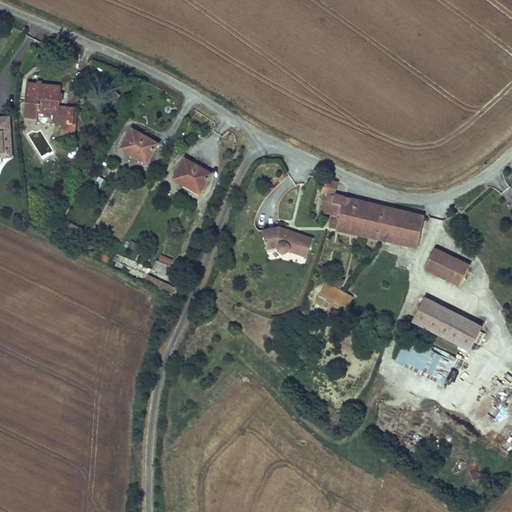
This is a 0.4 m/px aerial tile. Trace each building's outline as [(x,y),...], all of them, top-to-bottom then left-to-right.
[(59,109),(60,87),(26,86),(25,120),(37,121),(37,116),(53,117),(59,117),(59,109)] [(67,109),(59,109),(59,117),(53,117),(53,125),(66,125),(67,109)] [(75,109),(67,109),(66,125),(74,125),(75,109)] [(126,131),(117,150),(144,164),(154,145),(126,131)] [(184,162),(174,180),(201,194),(210,176),(184,162)] [(330,227),(418,246),(424,217),(376,203),(337,194),(339,180),(331,176),(329,184),(322,182),(320,191),(325,192),(321,211),(333,214),(330,227)] [(285,250),(286,249),(303,256),(310,236),(276,224),(260,227),(263,247),(275,245),(275,247),(276,248),(277,250),(279,251),(280,251),(282,251),(284,251),(285,250)] [(462,261),(437,247),(426,268),(451,281),(462,261)] [(168,273),(174,259),(162,254),(156,268),(168,273)] [(470,265),(462,261),(451,281),(459,286),(470,265)] [(348,306),(353,296),(329,281),(319,296),(339,309),(343,303),(348,306)] [(480,329),(424,300),(411,325),(467,354),(480,329)] [(407,335),(397,357),(440,376),(449,355),(407,335)] [(489,406),(486,413),(497,418),(509,392),(489,384),(481,402),(489,406)]
